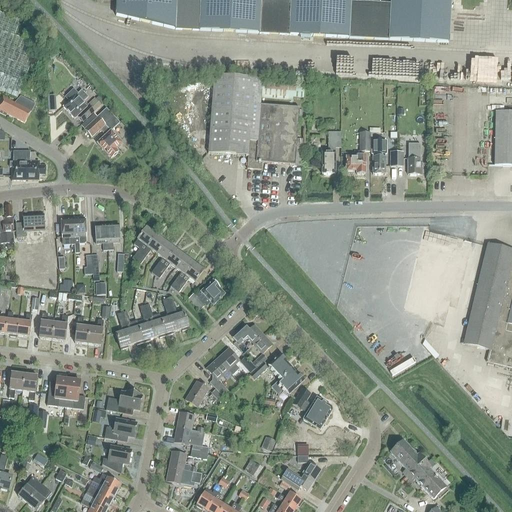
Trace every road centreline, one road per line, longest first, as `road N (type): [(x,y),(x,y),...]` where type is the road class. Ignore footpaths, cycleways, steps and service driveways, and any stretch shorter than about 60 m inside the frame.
road 1 (unclassified): [(511,207),(272,213),(222,253)]
road 2 (unclassified): [(259,292),(361,401),(374,433)]
road 3 (unknown): [(478,239),(455,354),(468,369),(511,387)]
road 4 (unclassified): [(65,189),(156,202),(189,219),(222,253)]
road 5 (residential): [(0,353),(163,381)]
road 6 (residential): [(163,381),(259,292)]
road 7 (residential): [(139,501),(163,381)]
